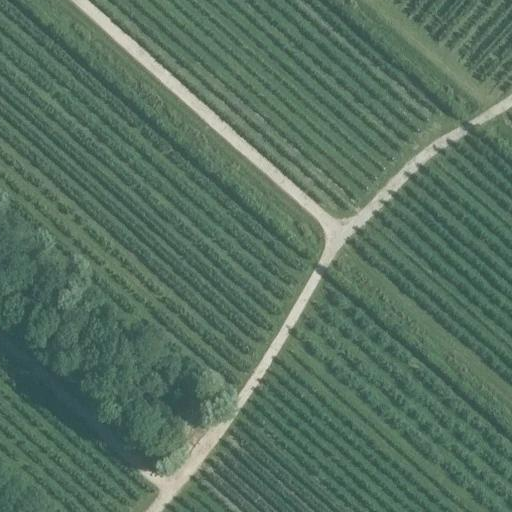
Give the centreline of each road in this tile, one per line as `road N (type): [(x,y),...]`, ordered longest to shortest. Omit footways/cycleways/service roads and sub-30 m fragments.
road 1 (track): [(165,511),(234,425),(341,235),(441,142),(511,99)]
road 2 (track): [(341,235),(78,0)]
road 3 (track): [(234,425),(0,218)]
road 4 (track): [(511,122),(372,0)]
